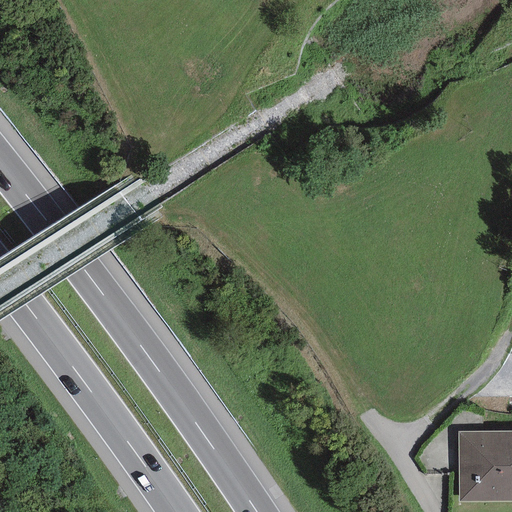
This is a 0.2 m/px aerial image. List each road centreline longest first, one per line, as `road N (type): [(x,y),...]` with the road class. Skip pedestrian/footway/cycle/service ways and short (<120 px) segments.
road 1 (motorway): [(256,511),(0,162)]
road 2 (motorway): [(0,276),(174,511)]
